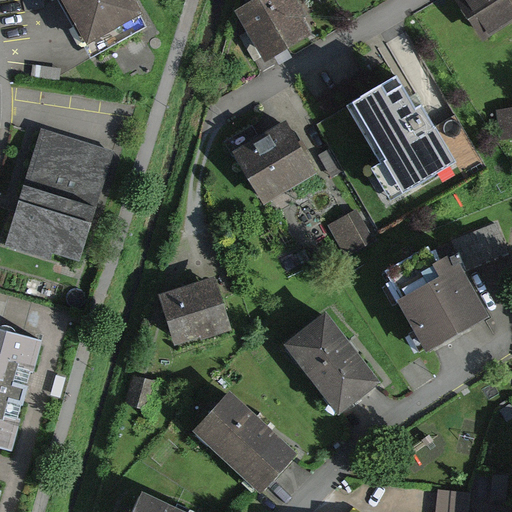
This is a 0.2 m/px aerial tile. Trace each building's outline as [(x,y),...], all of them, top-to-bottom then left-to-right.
[(145,0),(68,0),(96,51),(155,18),(145,0)] [(294,0),(262,0),(241,11),(265,54),(308,32),(298,14),(301,12),(294,0)] [(511,0),(462,0),(483,32),(511,14),(511,0)] [(373,165),(392,198),(455,161),(423,106),(415,111),(396,78),(351,104),(384,159),(373,165)] [(502,138),(511,136),(511,106),(499,108),(502,138)] [(77,265),(117,150),(41,124),(1,239),(77,265)] [(266,198),(311,172),(284,126),(239,152),(266,198)] [(360,213),(334,223),(346,256),(372,246),(360,213)] [(390,269),(428,342),(482,314),(452,257),(434,266),(426,251),(390,269)] [(226,325),(213,282),(163,297),(175,340),(226,325)] [(290,344),(339,407),(374,380),(325,317),(290,344)] [(35,343),(0,332),(0,441),(7,444),(35,343)] [(155,380),(132,374),(125,403),(149,408),(155,380)] [(259,486),(289,454),(228,398),(199,430),(259,486)] [(176,511),(145,497),(137,511),(176,511)]
